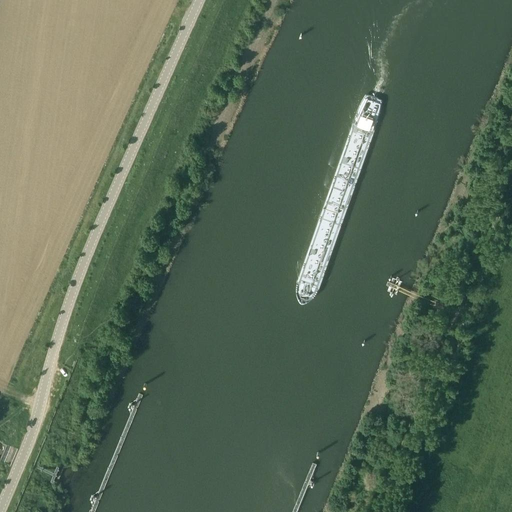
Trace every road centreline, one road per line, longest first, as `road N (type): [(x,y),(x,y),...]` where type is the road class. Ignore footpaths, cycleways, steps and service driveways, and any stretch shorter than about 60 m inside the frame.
road 1 (residential): [(0,509),(93,236),(199,0)]
road 2 (track): [(378,511),(511,192)]
